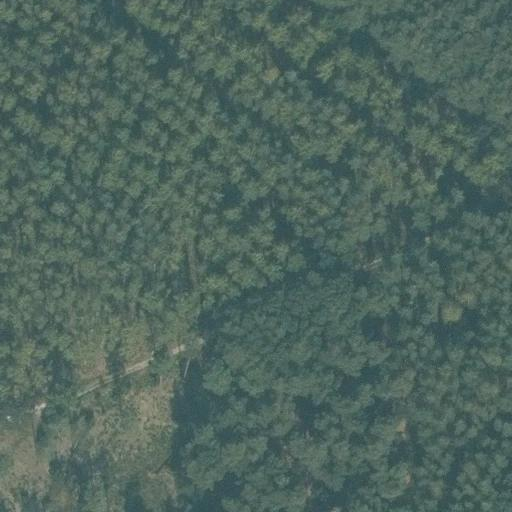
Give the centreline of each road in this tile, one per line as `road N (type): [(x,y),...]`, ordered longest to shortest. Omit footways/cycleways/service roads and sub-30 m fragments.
road 1 (track): [(47,405),(511,179)]
road 2 (track): [(511,147),(289,0)]
